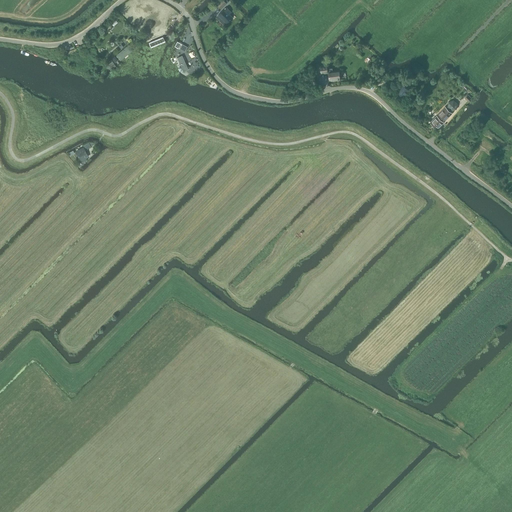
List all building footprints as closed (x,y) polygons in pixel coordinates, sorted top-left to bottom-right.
[(219,0),(216,4),(221,9),(223,6),(226,3),(228,1),(226,0),(219,0)] [(224,9),(218,14),(226,22),(232,17),(229,14),(231,12),(226,7),(224,9)] [(173,31),(167,33),(169,40),(175,37),(173,31)] [(163,37),(149,42),(151,48),(165,43),(163,37)] [(116,55),(121,61),(133,51),(128,45),(116,55)] [(182,56),(177,58),(184,72),(189,70),(182,56)] [(322,73),(328,72),(329,72),(329,76),(330,80),(340,79),(339,71),(333,72),(332,68),(330,68),(329,66),(327,66),(321,67),(322,73)] [(403,96),(409,90),(404,85),(398,91),(403,96)] [(448,101),(447,107),(451,111),(457,109),(458,104),(454,100),(448,101)] [(437,128),(452,113),(445,106),(430,122),(437,128)] [(92,141),(83,145),(85,149),(91,147),(91,146),(93,145),(92,141)] [(83,147),(75,151),(80,161),(81,163),(87,160),(86,158),(88,157),(83,147)]
